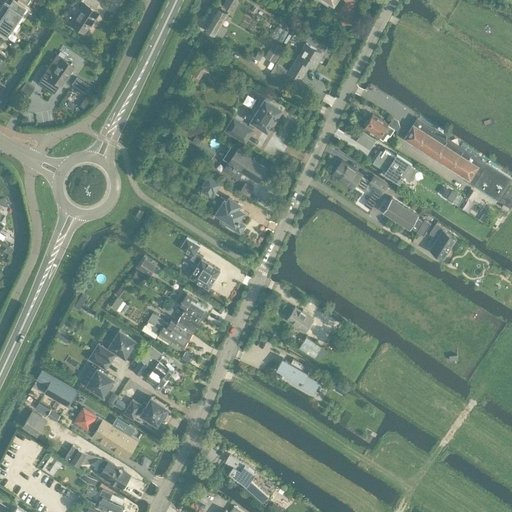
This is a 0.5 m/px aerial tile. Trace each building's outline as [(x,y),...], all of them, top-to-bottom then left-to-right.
[(0,6),(0,10),(16,21),(22,12),(21,11),(24,6),(14,0),(11,0),(9,3),(4,0),(0,6)] [(99,12),(94,9),(99,1),(97,0),(81,0),(83,1),(69,22),(83,32),(92,18),(93,19),(99,12)] [(225,0),(223,5),(233,11),(239,0),(238,0),(225,0)] [(204,28),(215,34),(227,13),(219,8),(216,12),(214,11),(204,28)] [(9,30),(16,21),(0,10),(0,31),(5,35),(9,30)] [(275,62),(283,47),(273,42),(264,57),(275,62)] [(309,64),(315,67),(323,52),(306,42),(288,72),(300,79),(309,64)] [(60,86),(74,66),(56,54),(37,82),(53,93),(59,85),(60,86)] [(281,80),(287,69),(276,63),(269,73),(281,80)] [(19,90),(28,96),(34,87),(25,81),(19,90)] [(257,123),(268,131),(283,108),(265,97),(251,120),(252,121),(250,125),(254,127),(257,123)] [(364,126),(381,136),(383,138),(387,132),(390,134),(394,128),(398,130),(400,126),(398,120),(393,116),(389,123),(373,113),(368,120),(367,120),(365,123),(365,124),(364,126)] [(225,129),(245,141),(253,129),(233,116),(225,129)] [(445,136),(443,135),(416,117),(404,137),(438,159),(438,160),(443,163),(444,162),(464,175),(463,176),(510,207),(511,203),(511,183),(510,182),(511,179),(511,178),(446,136),(447,135),(445,135),(445,136)] [(231,144),(223,158),(228,162),(223,169),(238,178),(243,170),(259,180),(267,167),(237,148),(231,144)] [(385,148),(378,160),(390,167),(387,172),(399,179),(401,176),(405,179),(406,178),(408,179),(415,167),(409,163),(411,161),(398,153),(397,156),(385,148)] [(342,161),(334,172),(340,177),(339,178),(349,185),(350,183),(353,186),(355,183),(364,190),(369,184),(381,192),(387,184),(374,175),(370,180),(361,174),(342,161)] [(213,193),(214,193),(220,184),(209,177),(203,186),(204,187),(202,189),(211,195),(213,193)] [(249,194),(254,188),(245,182),(241,189),(249,194)] [(241,220),(239,219),(244,211),(238,207),(241,203),(229,196),(227,200),(225,198),(216,212),(229,220),(227,223),(240,232),(245,225),(240,221),(241,220)] [(423,220),(417,216),(418,214),(391,197),(383,211),(410,227),(411,226),(417,230),(417,231),(423,235),(431,223),(425,219),(423,220)] [(436,222),(429,233),(434,236),(441,226),(436,222)] [(450,251),(449,249),(456,237),(443,229),(430,249),(444,257),(446,254),(448,254),(449,253),(450,251)] [(196,251),(200,245),(187,236),(180,247),(193,255),(191,258),(198,262),(190,275),(209,287),(220,268),(202,257),(203,255),(196,251)] [(150,275),(157,265),(157,264),(145,257),(138,267),(150,275)] [(473,280),(477,274),(465,266),(461,272),(473,280)] [(120,296),(127,287),(123,284),(116,292),(120,296)] [(186,306),(202,317),(207,308),(196,302),(198,299),(187,292),(180,303),(186,306)] [(111,304),(117,309),(124,299),(118,295),(111,304)] [(165,304),(162,308),(170,313),(173,309),(167,305),(165,304)] [(178,308),(176,310),(182,314),(197,324),(202,317),(186,306),(183,311),(178,308)] [(305,331),(313,318),(295,306),(287,319),(305,331)] [(176,332),(187,340),(192,332),(176,322),(171,319),(169,323),(163,320),(164,319),(153,312),(151,316),(176,332)] [(182,314),(176,322),(192,332),(197,324),(182,314)] [(159,333),(170,340),(176,332),(151,316),(148,320),(161,329),(159,333)] [(98,342),(94,350),(111,361),(116,353),(113,352),(115,349),(126,356),(128,352),(131,353),(136,345),(134,344),(136,339),(120,328),(109,345),(109,346),(108,348),(98,342)] [(176,332),(170,340),(182,348),(187,340),(176,332)] [(319,354),(317,353),(322,346),(306,336),(299,347),(314,357),(315,356),(317,358),(319,354)] [(146,351),(141,358),(142,359),(142,360),(167,378),(174,367),(167,362),(168,361),(167,359),(164,357),(162,357),(160,360),(158,358),(162,352),(151,344),(146,351)] [(112,382),(115,377),(102,369),(104,367),(106,368),(111,361),(94,350),(89,357),(100,364),(98,367),(93,363),(82,380),(104,394),(106,390),(109,391),(114,383),(112,382)] [(181,355),(188,360),(192,355),(185,350),(181,355)] [(306,364),(293,357),(291,361),(283,357),(276,368),(292,376),(290,380),(313,393),(319,383),(320,383),(321,382),(307,373),(308,371),(303,369),(306,364)] [(160,388),(167,378),(142,360),(135,370),(140,374),(142,372),(153,380),(152,382),(160,388)] [(45,391),(68,405),(77,390),(42,369),(37,377),(49,384),(45,391)] [(168,413),(166,411),(168,407),(151,396),(145,407),(142,405),(142,404),(133,398),(124,412),(134,418),(138,411),(141,413),(140,413),(158,424),(160,419),(163,421),(168,413)] [(115,404),(123,409),(126,404),(118,399),(115,404)] [(83,405),(74,421),(89,431),(90,430),(94,433),(93,434),(127,456),(137,440),(123,431),(129,422),(118,415),(112,425),(103,419),(102,419),(98,416),(98,415),(83,405)] [(47,415),(57,421),(61,415),(51,409),(47,415)] [(41,417),(32,411),(23,425),(38,434),(44,424),(39,421),(41,417)] [(65,456),(80,465),(87,453),(73,444),(65,456)] [(250,466),(249,465),(250,464),(230,453),(225,461),(233,465),(229,472),(235,477),(263,502),(269,495),(251,478),(256,471),(250,466)] [(122,488),(126,481),(130,474),(109,461),(100,474),(122,488)] [(90,477),(83,473),(80,477),(88,482),(90,477)] [(103,488),(96,503),(105,507),(114,511),(120,511),(124,504),(121,503),(124,498),(103,488)]
